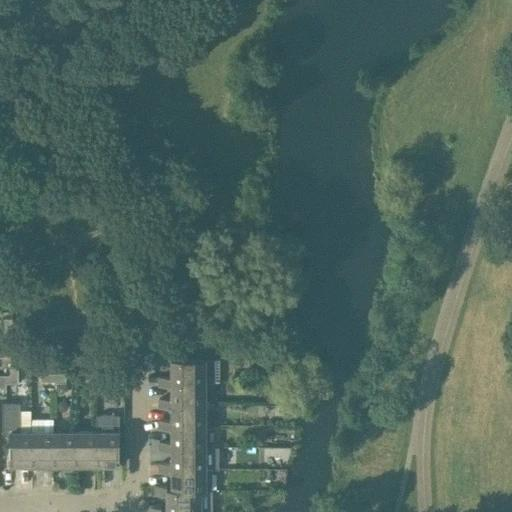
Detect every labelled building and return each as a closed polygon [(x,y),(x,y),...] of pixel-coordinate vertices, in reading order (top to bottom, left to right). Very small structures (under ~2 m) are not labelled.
[(4,318),(4,331),(12,331),(12,318),(4,318)] [(12,344),(12,331),(4,331),(4,343),(12,344)] [(219,359),(171,359),(171,355),(159,355),(159,364),(171,364),(171,376),(171,382),(205,382),(219,382),(219,359)] [(18,375),(18,363),(10,363),(10,375),(18,375)] [(41,381),(53,381),(53,373),(41,373),(41,381)] [(66,373),(53,373),(53,381),(66,382),(66,373)] [(84,381),(96,381),(96,373),(84,373),(84,381)] [(96,373),(96,381),(124,381),(125,373),(96,373)] [(18,383),(18,375),(10,375),(6,375),(6,383),(18,383)] [(171,386),(171,398),(171,403),(205,403),(205,382),(171,382),(171,376),(159,376),(159,386),(171,386)] [(56,394),(62,394),(67,389),(67,383),(56,383),(56,394)] [(171,408),(171,419),(171,425),(206,425),(205,403),(171,403),(171,398),(159,398),(159,408),(171,408)] [(9,465),(32,465),(32,431),(21,431),(20,402),(2,402),(2,432),(9,432),(9,465)] [(97,413),(97,431),(97,465),(119,465),(119,413),(97,413)] [(159,429),(171,429),(171,441),(171,446),(206,446),(206,425),(171,425),(171,419),(159,420),(159,429)] [(54,431),(32,431),(32,465),(53,465),(54,431)] [(53,465),(75,465),(75,431),(54,431),(53,465)] [(97,431),(75,431),(75,465),(97,465),(97,431)] [(171,451),(171,463),(171,468),(205,468),(206,446),(171,446),(171,441),(159,441),(159,451),(171,451)] [(171,472),(171,489),(171,490),(200,490),(200,491),(206,491),(213,491),(213,468),(205,468),(171,468),(171,463),(159,463),(159,465),(159,472),(171,472)] [(212,511),(213,491),(206,491),(200,491),(200,490),(171,490),(171,489),(167,489),(166,485),(154,485),(154,494),(166,494),(166,511),(167,511),(174,511),(212,511)]
